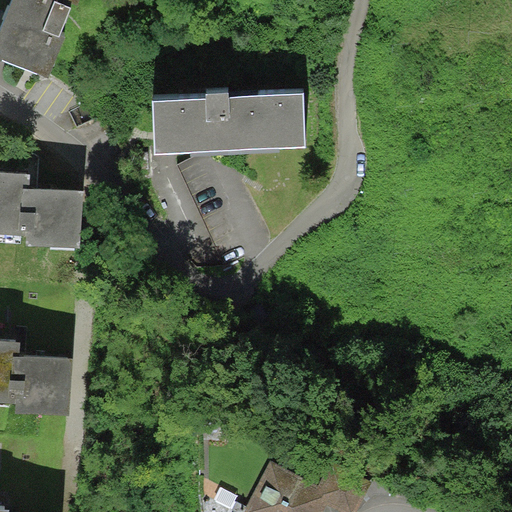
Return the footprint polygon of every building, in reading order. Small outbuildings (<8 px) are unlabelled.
[(0,8),(0,61),(50,80),(80,0),(15,0),(11,13),(0,8)] [(204,97),(152,99),(154,151),(304,144),(301,92),(225,96),(225,89),(203,90),(204,97)] [(32,177),(0,175),(0,235),(19,236),(19,230),(30,231),(29,246),(80,249),(83,194),(31,191),(32,177)] [(20,343),(0,341),(0,403),(12,404),(12,396),(20,397),(19,413),(70,415),(72,359),(19,356),(20,343)] [(324,511),(327,506),(338,511),(356,511),(371,483),(336,465),(323,490),(271,461),(248,506),(237,501),(234,511),(235,511),(324,511)]
